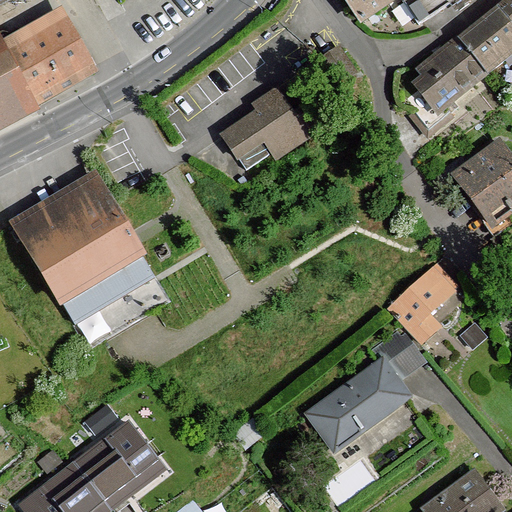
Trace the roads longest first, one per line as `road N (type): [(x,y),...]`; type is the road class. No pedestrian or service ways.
road 1 (residential): [(511,324),(389,145),(375,62)]
road 2 (tertiary): [(240,0),(145,73),(0,149)]
road 3 (unknown): [(431,380),(511,486)]
road 4 (residential): [(375,62),(418,52),(488,0)]
